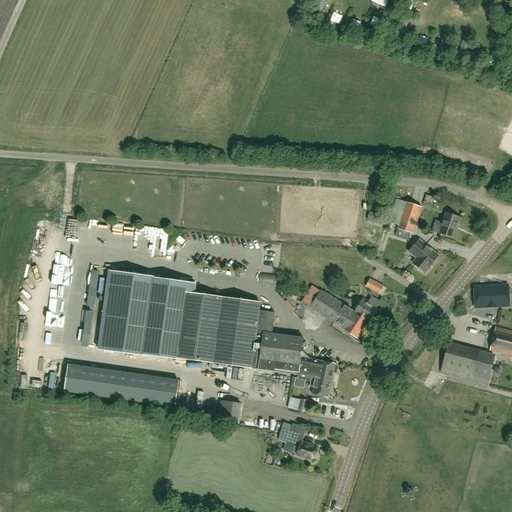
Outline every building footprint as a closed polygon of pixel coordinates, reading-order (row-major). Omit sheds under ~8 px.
[(320,0),(318,10),(323,12),(327,0),(320,0)] [(335,17),(342,20),(346,9),(339,6),(335,17)] [(370,28),(377,34),(382,29),(375,22),(370,28)] [(395,203),(390,217),(416,225),(421,207),(406,202),(400,200),(396,199),(395,203)] [(368,221),(385,226),(387,217),(370,212),(369,212),(367,221),(368,221)] [(456,226),(458,227),(460,218),(446,213),(439,233),(453,238),(456,226)] [(390,217),(388,222),(398,226),(397,229),(413,234),(416,225),(390,217)] [(95,252),(116,255),(119,234),(112,233),(114,224),(94,220),(90,242),(96,243),(95,252)] [(203,245),(205,239),(187,232),(185,239),(203,245)] [(182,236),(175,244),(186,254),(193,246),(182,236)] [(438,256),(419,240),(409,252),(417,259),(413,263),(415,265),(415,267),(418,270),(421,269),(425,273),(432,265),(431,265),(438,256)] [(219,281),(224,281),(223,266),(196,267),(196,274),(218,274),(219,281)] [(260,304),(195,295),(196,284),(108,271),(98,350),(176,359),(298,376),(297,380),(306,382),(315,384),(312,395),(328,399),(332,382),(332,381),(334,373),(336,374),(338,366),(336,366),(336,365),(320,362),(301,359),(303,340),(272,335),(275,313),(259,311),(260,304)] [(248,285),(249,272),(225,272),(224,285),(248,285)] [(508,286),(474,287),(475,309),(509,307),(508,286)] [(311,307),(310,309),(344,330),(343,331),(354,337),(357,339),(363,330),(365,332),(369,325),(368,324),(369,323),(377,310),(376,309),(380,304),(372,299),(368,304),(363,301),(354,313),(321,292),(311,307)] [(489,350),(511,356),(511,331),(495,327),(489,350)] [(444,352),(442,377),(491,380),(493,355),(444,352)] [(181,381),(69,365),(65,393),(177,409),(181,381)] [(305,412),(308,400),(300,398),(300,400),(290,397),(287,408),(305,412)] [(221,400),(218,418),(239,421),(241,403),(221,400)] [(285,423),(279,441),(286,443),(291,429),(292,426),(285,423)] [(291,429),(286,443),(295,446),(292,453),(312,460),(316,448),(312,447),(313,444),(302,441),(304,434),(291,429)]
